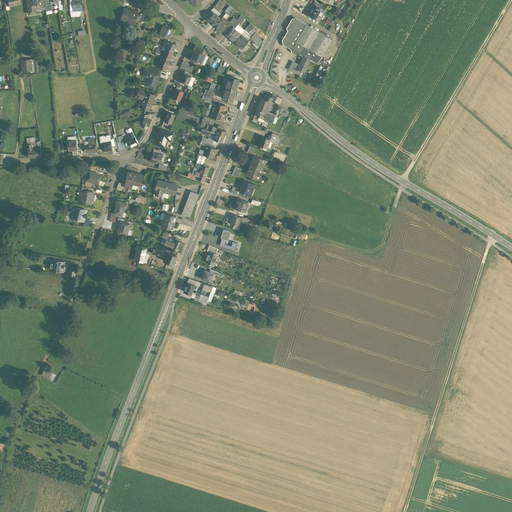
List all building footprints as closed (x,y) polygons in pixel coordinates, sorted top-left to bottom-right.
[(42,6),(43,9),(46,8),(44,0),(27,0),(28,3),(29,8),(29,13),(35,12),(35,8),(38,7),(38,6),(42,6)] [(50,2),(50,0),(44,0),(46,8),(47,13),(52,12),(51,2),(50,2)] [(80,0),(72,0),(73,10),(82,10),(82,5),(80,5),(80,0)] [(319,7),(313,4),(310,11),(311,11),(308,15),(315,19),(320,11),(317,10),(319,7)] [(138,12),(125,8),(120,20),(133,25),(135,21),(137,16),(138,12)] [(147,15),(141,13),(139,17),(138,20),(145,22),(147,15)] [(221,19),(213,13),(208,20),(215,26),(221,19)] [(241,14),(236,19),(240,22),(239,23),(240,24),(245,18),(241,14)] [(228,24),(231,26),(236,19),(233,17),(228,23),(228,24)] [(221,19),(215,26),(222,32),(228,24),(228,23),(221,18),(221,19)] [(231,26),(233,28),(234,29),(238,24),(239,23),(240,22),(236,19),(231,26)] [(331,40),(295,20),(292,20),(287,29),(288,32),(283,41),(284,46),(290,49),(290,52),(295,54),(298,54),(302,56),(310,60),(317,64),(331,40)] [(238,24),(234,29),(241,34),(244,30),(238,24)] [(168,28),(163,25),(159,34),(160,35),(169,38),(171,34),(169,33),(171,29),(168,27),(168,28)] [(234,29),(233,28),(227,36),(234,42),(241,34),(234,29)] [(241,34),(234,42),(242,48),(249,40),(250,38),(251,38),(255,32),(252,29),(252,30),(251,29),(248,33),(244,30),(241,34)] [(261,37),(256,32),(255,32),(251,38),(255,41),(254,43),(256,45),(258,47),(262,41),(259,38),(261,37)] [(168,41),(167,41),(165,48),(166,48),(173,51),(176,45),(168,41)] [(193,52),(190,60),(201,65),(206,55),(202,53),(204,49),(195,45),(192,52),(193,52)] [(156,52),(163,55),(166,48),(165,48),(159,46),(158,49),(157,48),(156,52)] [(173,51),(166,48),(163,55),(170,59),(173,51)] [(170,59),(163,55),(162,58),(158,67),(159,67),(166,70),(170,59)] [(310,60),(302,56),(299,64),(292,61),(288,69),(300,75),(301,71),(304,73),(310,60)] [(31,58),(21,59),(23,71),(32,70),(31,58)] [(180,68),(191,73),(193,69),(186,65),(186,63),(183,62),(180,68)] [(227,69),(219,65),(217,71),(225,75),(227,69)] [(160,75),(155,73),(155,72),(144,68),(142,74),(147,76),(144,85),(155,89),(160,75)] [(183,73),(179,82),(187,86),(192,77),(183,73)] [(239,79),(229,76),(225,87),(226,87),(235,90),(239,79)] [(235,90),(226,87),(222,98),(232,101),(236,91),(235,90)] [(176,89),(172,98),(173,98),(173,99),(173,100),(175,101),(176,100),(180,101),(183,92),(176,89)] [(154,95),(139,90),(137,95),(144,98),(141,106),(149,109),(153,98),(154,95)] [(211,98),(212,98),(215,92),(208,90),(206,96),(211,98)] [(264,99),(261,98),(255,115),(263,118),(265,111),(271,98),(265,95),(264,99)] [(282,99),(277,96),(275,100),(274,102),(279,105),(282,99)] [(219,104),(214,102),(213,104),(211,111),(212,111),(211,116),(223,120),(225,114),(225,115),(226,110),(227,107),(219,104)] [(183,113),(181,119),(193,124),(197,114),(180,108),(179,112),(183,113)] [(289,111),(281,108),(279,113),(287,116),(289,111)] [(274,115),(265,111),(263,118),(271,122),(274,116),(274,115)] [(175,115),(168,112),(166,117),(164,121),(171,124),(175,115)] [(151,119),(145,117),(142,124),(142,123),(141,126),(147,129),(148,126),(151,119)] [(200,127),(202,128),(211,131),(212,126),(210,125),(212,120),(203,117),(200,127)] [(171,124),(164,121),(162,127),(170,130),(172,124),(171,124)] [(212,126),(211,131),(224,136),(226,131),(223,130),(223,127),(219,126),(218,128),(212,126)] [(211,131),(202,128),(201,130),(201,132),(207,134),(208,132),(213,134),(211,138),(221,142),(224,136),(211,131)] [(173,135),(160,130),(155,144),(163,147),(166,138),(171,140),(173,135)] [(138,144),(134,134),(129,137),(123,139),(126,145),(129,144),(131,147),(138,144)] [(121,136),(116,137),(117,143),(119,151),(124,150),(131,148),(131,147),(129,144),(126,145),(123,139),(122,135),(121,136)] [(270,136),(268,135),(267,138),(270,139),(269,142),(277,145),(279,140),(276,138),(270,136)] [(267,138),(261,136),(257,147),(261,149),(262,147),(266,149),(269,142),(270,139),(267,138)] [(94,138),(88,139),(89,145),(85,145),(85,149),(85,152),(90,152),(89,150),(95,150),(95,144),(94,144),(94,138)] [(76,140),(67,141),(68,151),(77,150),(76,140)] [(110,140),(101,141),(103,151),(112,149),(111,146),(110,140)] [(214,149),(206,146),(203,154),(213,158),(216,149),(214,149)] [(255,149),(250,146),(247,152),(253,155),(255,149)] [(32,149),(28,150),(29,158),(41,157),(41,149),(38,149),(35,149),(32,149)] [(162,155),(153,152),(151,162),(155,163),(156,162),(160,163),(160,162),(162,155)] [(266,160),(254,155),(250,165),(262,169),(266,160)] [(197,168),(196,171),(200,172),(203,165),(196,163),(195,167),(197,168)] [(206,165),(204,164),(204,165),(203,165),(200,172),(206,175),(209,167),(206,166),(206,165)] [(262,169),(250,165),(249,168),(248,170),(246,174),(258,179),(259,175),(261,176),(262,173),(261,172),(262,169)] [(241,169),(235,166),(232,175),(238,177),(241,169)] [(96,173),(89,171),(86,181),(98,185),(101,175),(96,173)] [(137,174),(128,172),(126,181),(125,185),(125,188),(131,189),(130,188),(131,184),(140,186),(142,175),(142,176),(137,175),(137,174)] [(200,172),(199,176),(196,175),(196,176),(195,180),(204,182),(206,175),(200,172)] [(244,180),(239,192),(244,194),(250,196),(248,195),(251,188),(253,189),(255,184),(244,180)] [(164,182),(157,181),(154,195),(162,197),(163,192),(174,195),(176,185),(164,182)] [(125,185),(118,184),(116,190),(124,192),(125,188),(125,185)] [(238,189),(233,187),(230,193),(236,195),(238,189)] [(86,191),(81,190),(81,191),(80,196),(82,198),(81,202),(91,204),(91,201),(93,201),(94,196),(92,195),(93,192),(86,191)] [(190,191),(181,215),(190,217),(199,194),(190,191)] [(245,212),(248,202),(237,198),(234,208),(240,210),(245,212)] [(127,204),(117,202),(114,214),(119,215),(122,216),(124,209),(126,209),(127,204)] [(82,210),(77,208),(73,207),(71,212),(72,213),(71,217),(79,220),(79,219),(84,221),(85,219),(87,211),(82,209),(82,210)] [(167,214),(165,214),(164,217),(166,218),(165,221),(174,223),(175,217),(173,216),(167,214)] [(241,217),(233,215),(230,224),(238,227),(241,217)] [(90,221),(85,219),(84,221),(79,219),(79,220),(78,222),(80,223),(80,226),(88,227),(90,221)] [(174,223),(165,221),(164,224),(163,223),(162,226),(172,229),(174,223)] [(130,224),(120,222),(117,233),(127,235),(130,224)] [(230,231),(223,229),(221,238),(222,238),(227,239),(228,240),(228,237),(229,238),(230,234),(230,231)] [(227,239),(222,238),(219,245),(235,250),(237,243),(233,242),(231,246),(225,244),(227,239)] [(173,243),(166,240),(164,244),(179,250),(182,242),(175,239),(173,243)] [(147,248),(138,245),(134,260),(143,263),(147,248)] [(210,252),(215,254),(218,248),(209,245),(207,251),(210,252)] [(171,254),(168,252),(166,256),(164,261),(173,265),(177,256),(171,254)] [(215,254),(210,252),(206,262),(214,265),(217,255),(215,254)] [(64,261),(51,259),(51,260),(52,260),(51,263),(50,269),(63,271),(64,270),(64,268),(63,267),(64,261)] [(209,272),(205,270),(202,278),(210,281),(213,273),(209,272)] [(193,290),(195,285),(187,282),(183,291),(199,297),(200,294),(195,292),(195,293),(192,292),(193,290)] [(210,292),(211,292),(213,286),(204,283),(202,289),(210,292)] [(45,367),(42,372),(50,377),(53,371),(45,367)]
